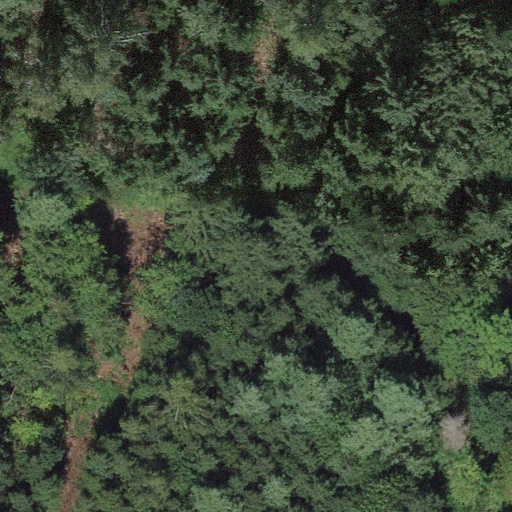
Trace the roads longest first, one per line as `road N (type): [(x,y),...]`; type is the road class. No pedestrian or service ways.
road 1 (track): [(511,480),(331,253),(323,216),(389,0)]
road 2 (track): [(323,216),(243,170),(0,156)]
